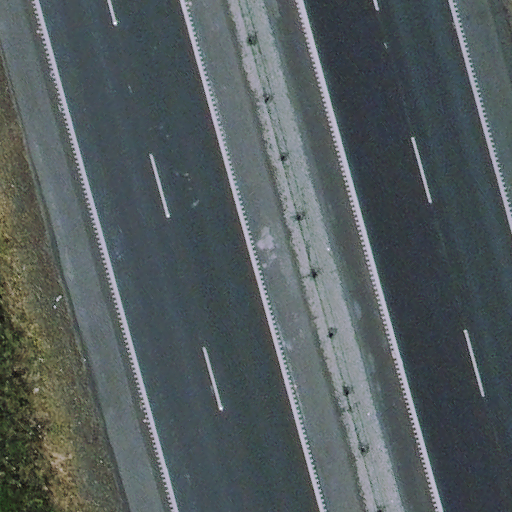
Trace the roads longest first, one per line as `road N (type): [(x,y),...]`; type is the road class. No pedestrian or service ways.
road 1 (motorway): [(275,511),(130,0)]
road 2 (motorway): [(405,0),(511,387)]
